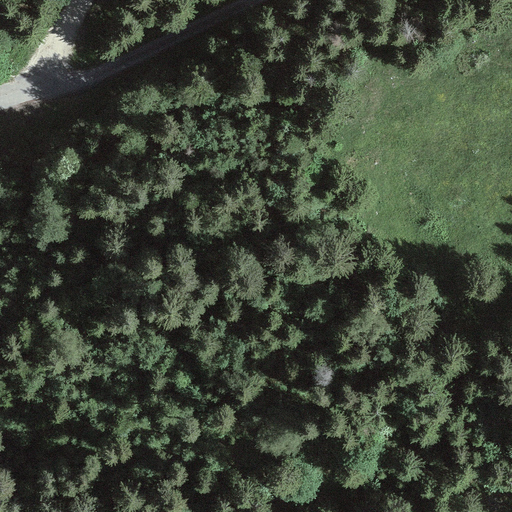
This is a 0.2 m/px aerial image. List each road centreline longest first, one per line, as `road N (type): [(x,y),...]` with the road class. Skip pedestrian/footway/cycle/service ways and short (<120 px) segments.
road 1 (track): [(0,99),(81,84),(259,0)]
road 2 (track): [(87,0),(13,96)]
